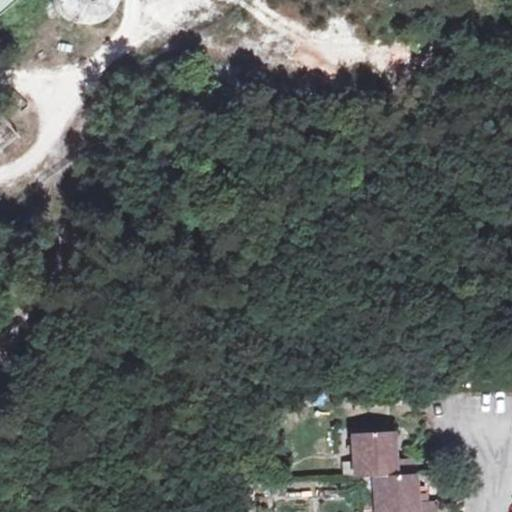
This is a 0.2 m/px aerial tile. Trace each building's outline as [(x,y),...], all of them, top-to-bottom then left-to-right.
[(0,0),(0,11),(12,0),(0,0)] [(52,0),(53,4),(56,8),(58,12),(62,16),(66,19),(70,21),(75,22),(79,23),(84,23),(89,23),(94,21),(98,19),(102,16),(105,13),(108,9),(110,5),(112,0),(111,0),(52,0)] [(0,146),(15,132),(0,114),(0,146)] [(511,362),(455,361),(455,392),(511,393),(511,362)] [(414,494),(413,475),(412,460),(393,460),(391,433),(352,434),(354,478),(373,477),(374,511),(435,511),(434,502),(425,502),(425,494),(414,494)]
